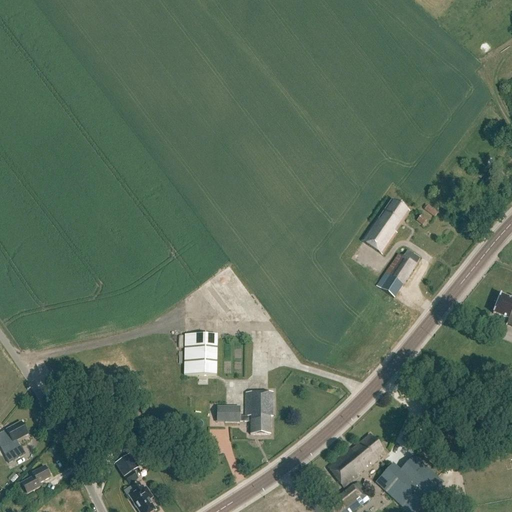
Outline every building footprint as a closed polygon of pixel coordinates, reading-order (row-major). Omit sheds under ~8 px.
[(379,220),(377,219),(361,242),(382,256),(397,234),(395,233),(409,213),(392,201),(379,220)] [(424,211),(434,218),(438,214),(426,205),(424,208),(425,209),(424,211)] [(417,222),(423,226),(427,221),(421,216),(417,222)] [(412,248),(414,242),(406,240),(404,245),(412,248)] [(402,259),(398,256),(376,288),(394,300),(416,266),(420,259),(407,251),(402,259)] [(215,274),(209,277),(215,288),(220,285),(215,274)] [(511,297),(511,298),(510,300),(500,296),(493,315),(508,321),(506,327),(511,329),(511,297)] [(215,377),(216,336),(184,336),(184,376),(215,377)] [(235,379),(248,379),(247,340),(234,340),(234,363),(222,364),(222,373),(235,373),(235,379)] [(216,408),(216,424),(239,424),(239,423),(250,422),(250,436),(269,436),(269,417),(272,417),(272,393),(245,393),(245,417),(241,417),(239,417),(239,408),(216,408)] [(436,440),(460,410),(438,394),(416,424),(436,440)] [(20,448),(16,449),(13,443),(26,435),(20,424),(6,432),(0,435),(0,437),(4,444),(0,446),(5,456),(3,457),(8,465),(24,456),(20,448)] [(342,489),(384,455),(369,437),(346,456),(345,455),(326,470),(342,489)] [(417,511),(444,484),(415,457),(401,472),(393,465),(375,484),(404,511),(417,511)] [(26,495),(39,488),(37,485),(50,479),(44,468),(31,475),(33,478),(20,484),(26,495)] [(133,473),(124,478),(130,486),(138,480),(133,473)] [(328,511),(353,511),(371,498),(358,482),(326,509),(328,511)] [(143,490),(138,483),(130,488),(133,493),(128,496),(138,511),(154,511),(155,511),(148,501),(152,499),(145,489),(143,490)]
